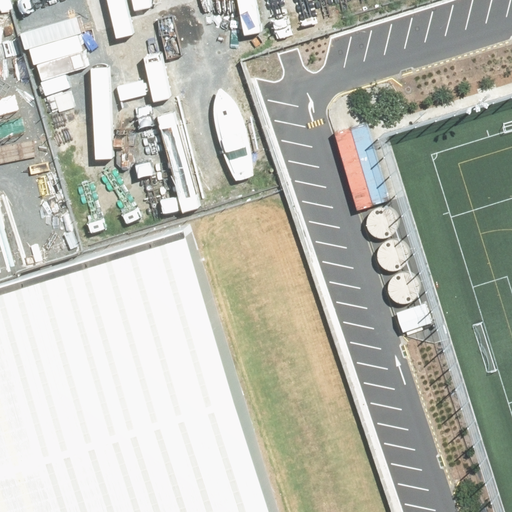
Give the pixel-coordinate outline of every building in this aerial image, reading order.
[(393,224),(396,221),(397,217),(397,213),(396,209),(394,206),(390,203),(386,202),(382,203),(378,204),(375,207),(373,211),(372,215),(373,219),(375,223),(378,225),(382,227),(386,227),(390,226),(393,224)] [(253,511),(161,209),(0,257),(0,511),(253,511)] [(404,257),(406,254),(408,250),(408,246),(407,242),(404,238),(401,236),(397,235),(392,235),(389,237),(385,240),(383,243),(383,247),(383,251),(385,255),(388,258),(392,259),(396,260),(400,259),(404,257)] [(413,291),(415,288),(417,284),(417,280),(416,276),(413,273),(410,270),(406,269),(402,269),(398,271),(395,274),(393,277),(392,282),(393,286),(395,289),(398,292),(401,294),(405,294),(409,293),(413,291)] [(426,298),(399,308),(405,325),(432,315),(426,298)]
